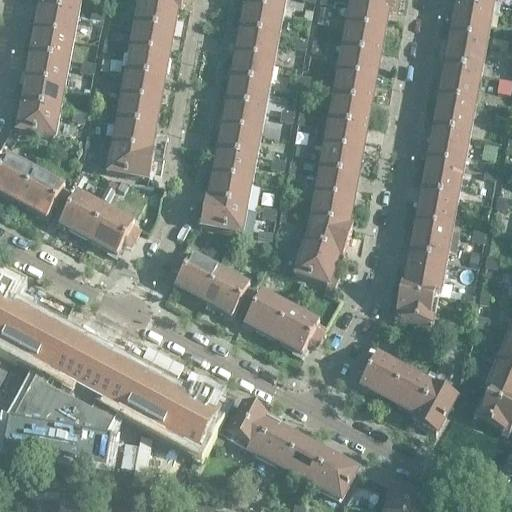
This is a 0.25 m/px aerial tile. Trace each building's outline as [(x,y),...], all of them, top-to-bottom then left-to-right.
[(74,19),(77,0),(42,0),(40,13),(74,19)] [(180,15),(183,0),(143,0),(142,6),(176,13),(176,14),(180,15)] [(279,19),(282,0),(247,0),(245,13),(279,19)] [(392,14),(392,0),(354,0),(353,8),(387,14),(392,14)] [(488,15),(491,0),(458,0),(456,0),(455,0),(454,9),(488,15)] [(171,38),(176,14),(176,13),(142,6),(137,31),(171,38)] [(382,38),(385,22),(387,14),(353,8),(349,32),(382,38)] [(483,47),(488,15),(454,9),(453,18),(455,19),(451,41),(483,47)] [(70,44),(74,19),(40,13),(36,37),(70,44)] [(274,44),(279,19),(245,13),(240,37),(274,44)] [(167,62),(170,46),(171,38),(137,31),(133,55),(167,62)] [(378,63),(382,38),(349,32),(344,56),(378,63)] [(65,68),(70,44),(36,37),(31,61),(65,68)] [(270,68),(274,44),(240,37),(236,61),(270,68)] [(477,78),(483,47),(451,41),(447,63),(444,63),(443,72),(477,78)] [(162,86),(167,62),(133,55),(128,79),(162,86)] [(373,87),(376,71),(378,63),(344,56),(340,81),(373,87)] [(60,92),(65,68),(31,61),(27,86),(60,92)] [(265,92),(270,68),(236,61),(231,86),(265,92)] [(471,110),(477,78),(443,72),(441,81),(444,82),(439,104),(471,110)] [(158,110),(161,94),(162,86),(128,79),(124,104),(158,110)] [(369,111),(373,87),(340,81),(335,105),(369,111)] [(56,116),(60,92),(27,86),(22,110),(56,116)] [(261,116),(265,92),(231,86),(227,110),(261,116)] [(153,134),(158,110),(124,104),(120,128),(153,134)] [(465,141),(471,110),(439,104),(435,126),(433,126),(431,135),(465,141)] [(364,135),(369,111),(335,105),(331,129),(364,135)] [(51,141),(56,116),(22,110),(17,135),(51,141)] [(256,140),(261,116),(227,110),(223,134),(256,140)] [(149,158),(152,142),(153,134),(120,128),(115,153),(149,159),(149,158)] [(360,160),(363,143),(364,135),(331,129),(326,153),(360,160)] [(252,165),(256,140),(223,134),(218,158),(252,165)] [(459,173),(465,141),(431,135),(429,144),(432,144),(428,167),(459,173)] [(149,184),(153,160),(154,159),(149,158),(149,159),(115,153),(110,177),(149,184)] [(356,184),(360,160),(326,153),(322,178),(356,184)] [(247,189),(252,165),(218,158),(214,183),(247,189)] [(0,196),(18,207),(33,179),(5,164),(6,162),(0,159),(0,196)] [(454,204),(459,173),(428,167),(424,189),(421,188),(419,198),(454,204)] [(351,208),(354,191),(356,184),(322,178),(317,202),(351,208)] [(62,209),(69,196),(62,193),(61,194),(33,179),(18,207),(39,218),(38,221),(47,225),(47,224),(46,224),(56,205),(62,209)] [(243,213),(247,189),(214,183),(209,206),(209,207),(243,213)] [(88,244),(103,216),(75,201),(76,200),(69,196),(62,209),(68,212),(59,230),(58,230),(57,231),(66,235),(67,233),(88,244)] [(448,236),(454,204),(419,198),(418,207),(420,207),(416,230),(448,236)] [(347,231),(351,208),(317,202),(313,226),(347,232),(347,231)] [(238,238),(243,213),(209,207),(209,206),(206,205),(206,204),(205,204),(200,231),(201,232),(201,231),(238,238)] [(135,244),(140,235),(132,230),(131,231),(103,216),(88,244),(109,256),(108,258),(116,262),(117,261),(116,261),(127,240),(135,244)] [(342,261),(352,233),(347,231),(347,232),(313,226),(310,240),(307,249),(338,259),(342,261)] [(442,267),(448,236),(416,230),(412,252),(410,251),(408,261),(442,267)] [(330,280),(336,264),(338,259),(307,249),(297,279),(327,289),(324,299),(332,301),(335,291),(330,290),(333,281),(330,280)] [(204,306),(219,278),(190,263),(191,262),(183,257),(177,267),(185,271),(174,292),(173,292),(172,293),(181,297),(182,295),(204,306)] [(436,298),(442,267),(408,261),(406,270),(409,270),(405,292),(400,291),(400,292),(438,300),(438,298),(436,298)] [(247,308),(254,295),(247,292),(246,293),(219,278),(204,306),(224,318),(223,320),(231,324),(232,323),(231,323),(241,305),(247,308)] [(182,402),(108,362),(109,360),(108,357),(98,351),(95,352),(94,354),(20,314),(25,304),(26,304),(27,302),(3,289),(3,288),(1,287),(1,289),(0,288),(0,352),(40,375),(52,381),(97,405),(119,417),(197,459),(212,433),(220,417),(224,409),(214,403),(215,402),(213,401),(213,402),(188,389),(187,391),(188,391),(182,402)] [(428,330),(434,300),(438,301),(438,300),(400,292),(394,324),(428,330)] [(273,344),(288,316),(260,300),(261,299),(254,295),(247,308),(253,311),(243,329),(242,330),(251,335),(252,332),(273,344)] [(320,344),(325,334),(317,329),(316,331),(288,316),(273,344),(294,355),(293,357),(301,362),(302,361),(301,360),(312,339),(320,344)] [(511,371),(511,338),(507,351),(501,364),(498,363),(497,365),(511,371)] [(388,406),(403,377),(375,362),(376,361),(368,356),(362,366),(370,371),(359,391),(358,391),(357,392),(366,397),(367,394),(388,406)] [(511,371),(497,365),(496,367),(500,369),(488,395),(487,394),(486,395),(511,407),(511,371)] [(52,381),(40,375),(14,426),(7,424),(3,455),(105,474),(110,443),(106,443),(119,417),(97,405),(90,419),(45,394),(52,381)] [(415,423),(433,389),(431,388),(430,392),(403,377),(388,406),(408,417),(407,419),(415,423)] [(475,391),(480,383),(469,377),(465,386),(475,391)] [(435,440),(456,401),(433,389),(415,423),(412,427),(435,440)] [(508,440),(511,431),(511,407),(486,395),(486,397),(489,398),(477,425),(508,440)] [(254,459),(272,427),(272,428),(273,426),(244,410),(236,426),(228,441),(254,455),(252,458),(254,459)] [(212,433),(228,441),(236,426),(220,417),(212,433)] [(284,473),(299,445),(279,434),(280,432),(272,427),(254,459),(253,462),(256,463),(258,459),(284,473)] [(310,492),(329,458),(320,453),(319,456),(299,445),(284,473),(310,487),(308,491),(310,492)] [(341,504),(356,475),(335,464),(337,462),(329,458),(310,492),(312,493),(314,489),(341,504)] [(423,511),(426,502),(390,494),(388,499),(391,500),(388,511),(423,511)] [(371,509),(372,501),(362,499),(361,506),(371,509)]
